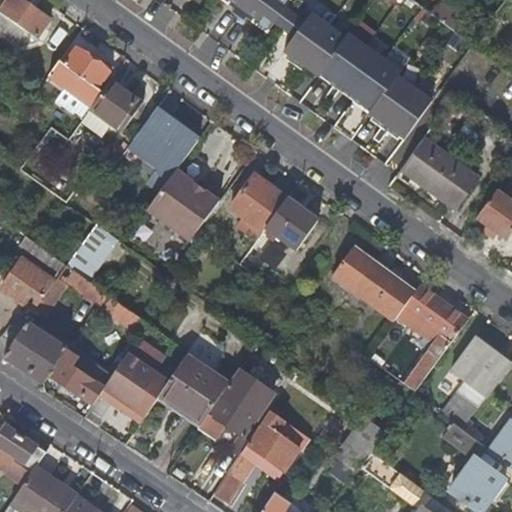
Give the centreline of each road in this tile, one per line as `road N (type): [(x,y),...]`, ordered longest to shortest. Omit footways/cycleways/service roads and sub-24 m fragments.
road 1 (residential): [(511,305),(93,0)]
road 2 (residential): [(0,383),(191,511)]
